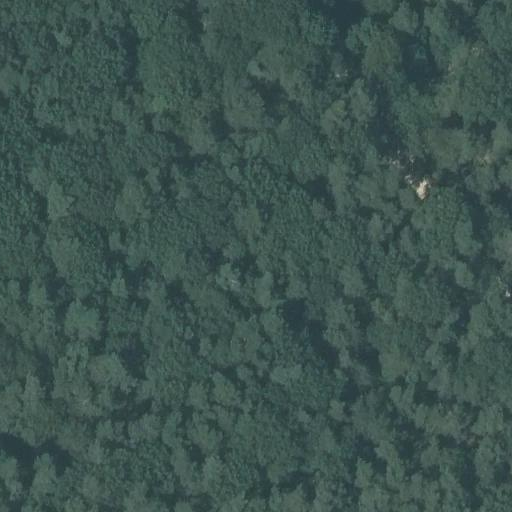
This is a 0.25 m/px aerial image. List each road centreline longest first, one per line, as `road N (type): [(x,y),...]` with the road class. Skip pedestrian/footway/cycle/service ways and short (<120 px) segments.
road 1 (track): [(345,83),(511,305)]
road 2 (track): [(345,83),(411,85),(511,62)]
